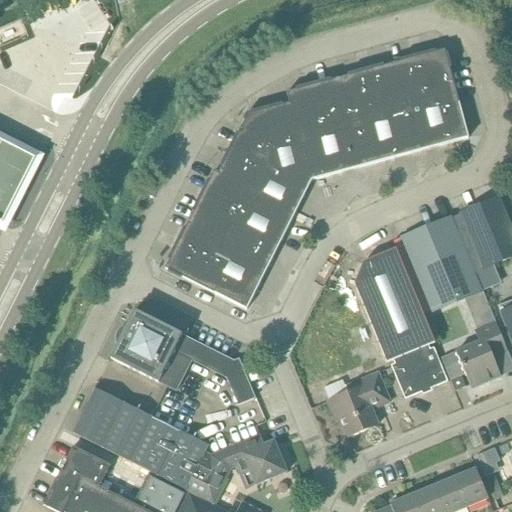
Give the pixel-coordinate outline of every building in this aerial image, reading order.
[(218,174),(214,171),(165,269),(247,311),(312,181),(468,139),(444,50),(286,93),(289,104),(248,115),(247,116),(218,174)] [(0,131),(0,228),(5,230),(44,153),(0,131)] [(453,221),(475,273),(511,257),(511,232),(498,199),(461,214),(462,217),(453,221)] [(475,273),(453,221),(452,217),(400,239),(430,313),(482,292),(475,273)] [(435,344),(396,249),(363,263),(354,285),(386,363),(393,361),(395,365),(391,366),(405,400),(448,382),(432,345),(435,344)] [(511,301),(498,306),(511,341),(511,301)] [(158,383),(182,336),(134,311),(110,359),(158,383)] [(507,351),(495,323),(474,332),(479,343),(456,353),(471,390),(501,377),(492,357),(507,351)] [(346,387),(349,393),(327,402),(335,423),(341,421),(348,438),(378,426),(372,411),(390,403),(378,374),(346,387)] [(450,381),(455,392),(465,388),(461,377),(450,381)] [(95,389),(73,434),(186,491),(205,454),(209,447),(95,389)] [(287,473),(278,452),(273,442),(264,446),(260,436),(210,457),(205,454),(186,491),(205,501),(218,475),(236,467),(246,490),(287,473)] [(147,511),(99,488),(110,466),(73,448),(43,506),(54,511),(147,511)] [(475,470),(454,479),(466,508),(488,500),(475,470)] [(490,489),(498,486),(493,474),(485,478),(490,489)] [(454,479),(433,487),(443,511),(457,511),(466,508),(454,479)] [(498,486),(490,489),(495,501),(503,497),(498,486)] [(418,511),(443,511),(433,487),(412,496),(418,511)] [(225,511),(205,502),(205,501),(186,491),(186,492),(189,494),(179,511),(225,511)] [(391,507),(379,511),(418,511),(412,496),(390,505),(391,507)]
